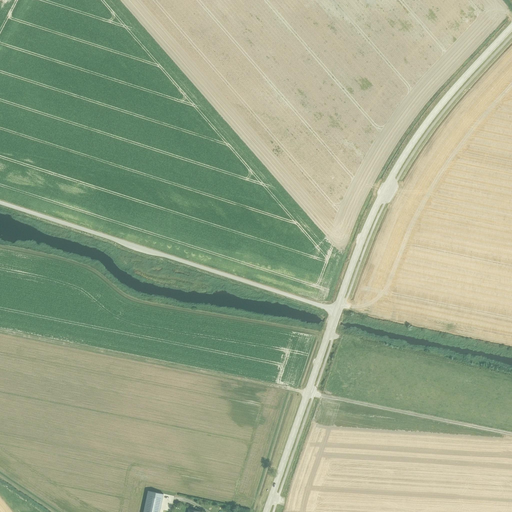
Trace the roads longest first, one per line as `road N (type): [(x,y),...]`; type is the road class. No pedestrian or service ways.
road 1 (track): [(511,433),(0,333)]
road 2 (unclassified): [(336,310),(0,202)]
road 3 (secondary): [(336,310),(359,240),(406,153),(511,28)]
road 4 (secondary): [(266,511),(336,310)]
